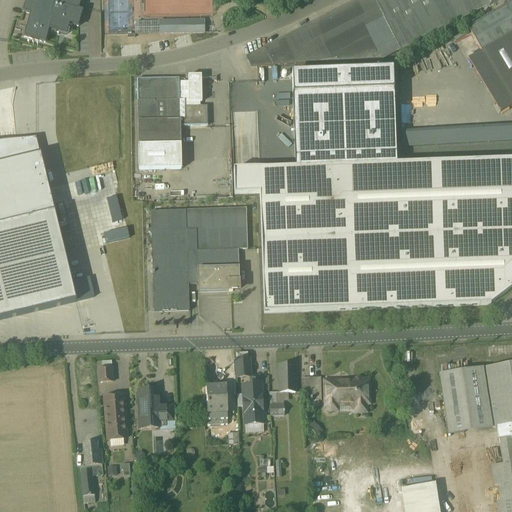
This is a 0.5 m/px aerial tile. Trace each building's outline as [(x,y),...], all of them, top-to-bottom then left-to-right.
[(78,27),(79,24),(83,9),(79,8),(81,0),(26,0),(23,13),(31,15),(24,38),(45,43),(49,31),(66,36),(69,25),(78,27)] [(383,61),(491,5),(497,1),(496,0),(357,0),(246,57),(251,67),(383,61)] [(511,0),(501,8),(499,5),(497,5),(493,8),(495,11),(467,28),(479,49),(481,52),(511,102),(511,0)] [(159,35),(204,34),(204,21),(159,22),(159,35)] [(393,68),(291,71),(294,158),(396,155),(393,68)] [(181,127),(208,127),(207,107),(200,107),(200,103),(201,103),(201,77),(188,77),(188,82),(180,82),(180,80),(137,80),(139,171),(181,170),(181,127)] [(511,125),(401,131),(402,148),(511,141),(511,125)] [(511,160),(233,171),(234,195),(260,194),(264,314),(490,306),(511,289),(511,160)] [(106,199),(112,223),(122,220),(115,196),(106,199)] [(188,285),(198,285),(198,293),(232,292),(232,290),(239,290),(237,250),(246,250),(245,209),(150,212),(151,214),(150,214),(153,313),(189,312),(188,285)] [(6,212),(0,213),(0,224),(0,227),(9,224),(6,212)] [(126,228),(103,234),(106,244),(129,238),(126,228)] [(250,360),(236,361),(237,379),(251,378),(250,360)] [(511,364),(483,369),(492,428),(497,428),(501,451),(511,448),(511,364)] [(295,366),(278,366),(279,394),(296,394),(295,366)] [(112,369),(98,370),(99,384),(113,382),(112,369)] [(483,369),(440,376),(449,435),(492,429),(483,369)] [(355,382),(327,383),(328,391),(325,391),(326,411),(337,411),(337,406),(354,405),(354,413),(366,413),(365,396),(369,396),(368,381),(362,381),(362,380),(361,379),(360,378),(359,378),(357,378),(356,379),(355,380),(355,382)] [(309,379),(301,380),(302,391),(310,391),(309,379)] [(321,379),(309,379),(310,391),(310,393),(311,402),(322,401),(321,379)] [(261,384),(251,384),(251,388),(243,388),(245,426),(263,425),(262,414),(263,414),(262,398),(262,391),(261,391),(261,384)] [(226,386),(206,387),(207,415),(227,415),(226,386)] [(158,391),(139,392),(140,413),(139,413),(139,421),(143,420),(144,429),(160,428),(159,422),(159,408),(158,391)] [(114,397),(105,398),(109,441),(126,440),(123,405),(124,404),(124,399),(122,398),(122,396),(114,397)] [(277,407),(270,407),(270,417),(284,417),(284,406),(277,407)] [(175,407),(159,408),(159,422),(175,421),(175,407)] [(322,432),(314,423),(309,428),(317,437),(322,432)] [(96,444),(84,445),(86,467),(102,466),(100,451),(97,451),(96,444)] [(511,511),(511,448),(501,451),(506,486),(494,488),(497,504),(497,511),(511,511)] [(108,468),(109,477),(118,477),(117,467),(108,468)] [(91,472),(81,473),(84,505),(95,504),(91,472)] [(437,511),(433,485),(403,489),(406,511),(437,511)]
